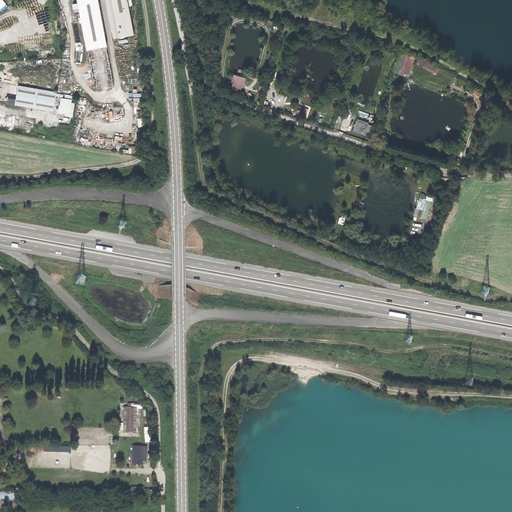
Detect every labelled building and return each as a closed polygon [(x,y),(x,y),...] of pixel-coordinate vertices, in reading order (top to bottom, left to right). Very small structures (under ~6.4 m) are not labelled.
[(3,0),(0,0),(0,8),(2,11),(8,5),(3,0)] [(77,0),(78,3),(79,9),(81,18),(81,21),(87,50),(107,46),(97,0),(77,0)] [(106,0),(114,39),(118,38),(111,0),(106,0)] [(111,0),(118,38),(134,35),(130,15),(127,0),(111,0)] [(402,52),(396,73),(410,76),(416,56),(402,52)] [(438,74),(441,67),(420,56),(417,63),(438,74)] [(243,89),(246,78),(234,75),(231,86),(243,89)] [(15,106),(54,112),(57,93),(19,86),(15,106)] [(302,116),(305,108),(296,106),(293,114),(302,116)] [(369,123),(358,119),(353,132),(370,138),(375,127),(368,125),(369,123)] [(415,216),(429,219),(434,197),(420,194),(415,216)] [(123,432),(136,433),(137,408),(124,407),(123,432)] [(146,447),(133,447),(133,462),(142,462),(142,461),(146,461),(146,454),(146,447)] [(0,497),(7,498),(6,494),(14,492),(0,490),(0,497)] [(9,511),(17,511),(14,492),(6,494),(7,498),(9,511)]
